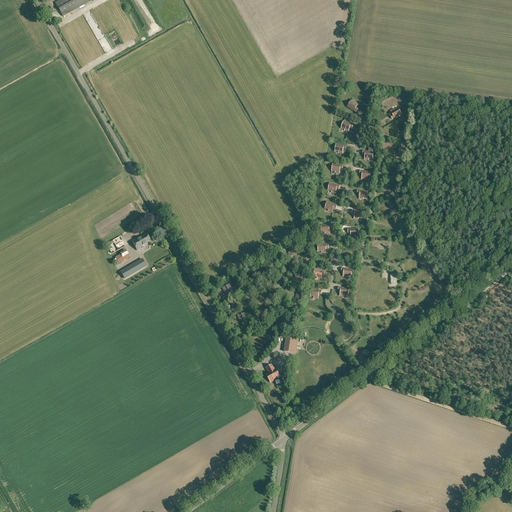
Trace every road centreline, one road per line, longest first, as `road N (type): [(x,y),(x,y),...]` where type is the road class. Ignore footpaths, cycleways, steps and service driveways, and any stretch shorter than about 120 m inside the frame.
road 1 (unclassified): [(285,437),(36,0)]
road 2 (tertiary): [(285,437),(511,265)]
road 3 (track): [(368,374),(511,427)]
